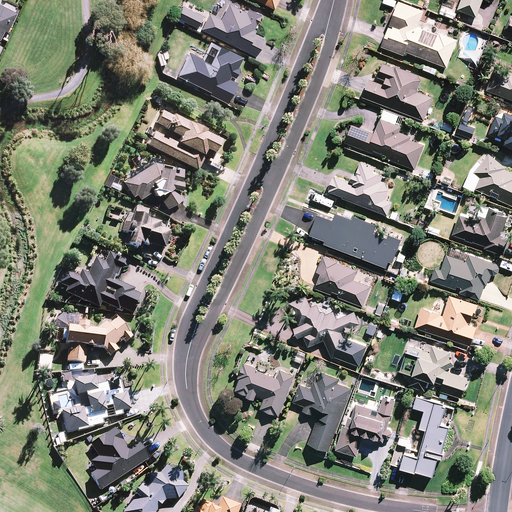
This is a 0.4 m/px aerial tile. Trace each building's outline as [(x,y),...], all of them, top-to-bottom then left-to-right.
[(251,0),(275,11),(280,0),(251,0)] [(463,0),(459,12),(478,19),(485,0),(491,3),(492,0),(463,0)] [(407,54),(448,69),(458,42),(440,35),(440,37),(419,29),(426,13),(400,3),(382,49),(405,58),(407,54)] [(0,41),(2,43),(7,33),(10,35),(19,16),(0,6),(0,41)] [(209,15),(202,31),(251,56),(259,39),(254,36),(257,32),(255,31),(262,17),(249,11),(247,14),(229,6),(221,21),(209,15)] [(189,12),(181,7),(174,19),(183,23),(189,12)] [(378,42),(366,39),(365,44),(376,48),(378,42)] [(190,54),(178,77),(211,94),(210,96),(228,104),(237,85),(230,81),(232,78),(236,80),(241,71),(239,70),(244,59),(243,59),(219,47),(214,57),(213,56),(209,63),(190,54)] [(371,82),(364,99),(426,122),(435,100),(418,93),(422,82),(420,78),(397,69),(396,70),(385,66),(380,79),(387,82),(385,87),(371,82)] [(496,72),(488,92),(511,101),(511,73),(508,72),(507,76),(496,72)] [(473,107),(464,103),(458,116),(467,120),(473,107)] [(153,133),(146,148),(198,173),(204,159),(211,163),(216,153),(213,152),(217,143),(202,135),(202,134),(187,126),(187,125),(161,113),(155,126),(165,131),(164,133),(178,140),(175,144),(153,133)] [(504,120),(497,117),(490,136),(507,142),(505,147),(511,149),(511,116),(506,114),(504,120)] [(353,127),(347,144),(374,155),(375,152),(388,157),(387,160),(417,171),(426,147),(412,142),(413,138),(401,134),(403,129),(381,120),(376,135),(353,127)] [(475,128),(460,122),(455,135),(470,141),(475,128)] [(477,191),(511,206),(511,173),(506,170),(507,169),(491,156),(476,175),(482,180),(477,191)] [(343,200),(389,218),(394,204),(387,201),(390,192),(387,184),(383,183),(384,178),(375,174),(377,169),(362,164),(358,175),(359,176),(358,179),(354,177),(352,184),(337,178),(336,181),(334,180),(330,191),(331,192),(330,194),(343,199),(343,200)] [(183,201),(180,196),(182,186),(180,185),(183,172),(154,165),(123,185),(132,200),(136,198),(139,203),(151,196),(154,201),(158,198),(167,212),(183,201)] [(152,247),(166,251),(172,234),(161,231),(163,225),(147,220),(150,212),(137,208),(126,247),(128,248),(127,251),(138,254),(140,250),(144,251),(145,248),(151,250),(152,247)] [(461,217),(454,236),(466,240),(466,241),(475,244),(475,243),(487,247),(486,250),(505,256),(510,240),(502,237),(509,219),(504,217),(506,214),(491,209),(487,220),(480,218),(479,220),(471,218),(471,220),(461,217)] [(326,246),(388,269),(390,263),(394,265),(402,242),(390,237),(388,241),(375,236),(378,227),(354,218),(353,222),(337,215),(334,224),(319,218),(311,237),(327,243),(326,246)] [(126,263),(110,256),(106,265),(96,261),(89,277),(82,274),(80,279),(67,274),(61,287),(69,290),(66,296),(100,311),(103,305),(119,313),(120,310),(133,316),(141,298),(134,295),(136,292),(115,283),(116,279),(119,280),(126,263)] [(437,270),(433,282),(458,291),(459,288),(463,289),(461,294),(481,301),(486,286),(488,287),(490,282),(492,281),(494,277),(495,277),(500,275),(501,270),(499,265),(471,256),(468,263),(448,256),(443,271),(437,270)] [(356,282),(360,272),(340,265),(340,263),(325,257),(318,274),(323,276),(317,290),(333,296),(334,294),(340,296),(339,299),(365,309),(373,288),(356,282)] [(428,276),(421,273),(418,281),(425,284),(428,276)] [(403,292),(395,289),(392,298),(400,301),(403,292)] [(423,308),(416,329),(473,347),(479,328),(471,326),(473,320),(475,320),(479,306),(451,297),(445,318),(442,317),(443,315),(423,308)] [(362,326),(356,313),(339,320),(336,313),(328,316),(326,313),(323,314),(319,306),(313,309),(308,298),(291,305),(300,327),(308,324),(308,325),(296,330),(300,340),(305,338),(310,348),(326,342),(333,359),(351,352),(343,334),(345,334),(347,339),(356,335),(353,330),(362,326)] [(381,315),(385,305),(379,303),(376,313),(381,315)] [(88,351),(102,353),(102,352),(106,353),(111,359),(119,353),(116,348),(120,345),(119,343),(123,340),(127,345),(133,341),(118,321),(108,328),(107,325),(96,333),(98,335),(97,336),(89,335),(91,325),(80,323),(78,333),(68,332),(65,348),(69,349),(67,365),(86,367),(88,351)] [(377,326),(370,323),(366,332),(374,335),(377,326)] [(455,367),(451,360),(453,353),(447,352),(433,347),(431,354),(410,347),(404,364),(408,365),(405,376),(413,378),(410,388),(426,393),(430,384),(436,386),(437,383),(444,386),(442,393),(463,400),(469,379),(451,373),(452,369),(455,367)] [(306,354),(298,351),(295,360),(303,363),(306,354)] [(283,414),(297,376),(282,371),(279,379),(258,372),(259,369),(246,364),(241,378),(240,380),(242,380),(238,392),(249,396),(248,398),(256,401),(258,397),(266,400),(262,411),(281,418),(283,414)] [(310,445),(330,453),(353,390),(340,385),(341,381),(323,374),(319,384),(316,383),(313,390),(301,386),(295,403),(307,407),(305,413),(313,416),(314,414),(318,415),(317,419),(319,420),(310,445)] [(114,416),(132,412),(128,396),(124,397),(121,383),(77,392),(79,399),(86,397),(88,408),(63,414),(67,435),(88,431),(84,412),(89,411),(91,419),(114,414),(114,416)] [(338,452),(358,458),(364,438),(384,444),(385,439),(389,440),(393,438),(394,435),(392,431),(388,430),(397,402),(385,398),(381,413),(358,405),(354,420),(350,419),(347,428),(345,428),(338,452)] [(441,461),(450,429),(442,427),(447,409),(445,408),(446,405),(418,398),(415,409),(426,412),(421,430),(427,432),(420,459),(406,456),(401,471),(417,475),(417,473),(434,478),(439,461),(441,461)] [(101,492),(149,460),(139,445),(129,451),(116,431),(91,448),(99,460),(92,465),(97,473),(91,477),(101,492)] [(158,511),(168,500),(171,502),(180,502),(190,489),(183,484),(186,480),(176,473),(173,476),(166,470),(162,475),(161,474),(159,477),(149,478),(151,487),(148,490),(144,486),(134,497),(140,502),(138,504),(136,502),(134,504),(127,511),(158,511)] [(240,511),(242,508),(222,501),(218,511),(214,510),(215,508),(203,503),(200,511),(197,509),(195,511),(240,511)]
